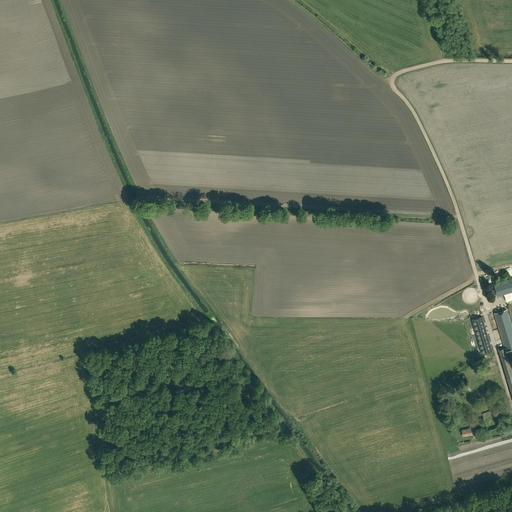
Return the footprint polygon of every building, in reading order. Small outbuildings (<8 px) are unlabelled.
[(511,278),(494,284),(497,295),(511,290),(511,278)] [(511,350),(511,325),(507,310),(494,313),(504,348),(499,350),(511,394),(511,369),(507,352),(511,350)] [(492,352),(482,317),(472,320),(482,354),(492,352)] [(482,414),(484,419),(491,416),(490,413),(496,411),(496,409),(482,414)] [(511,423),(503,426),(505,433),(511,430),(511,423)]
